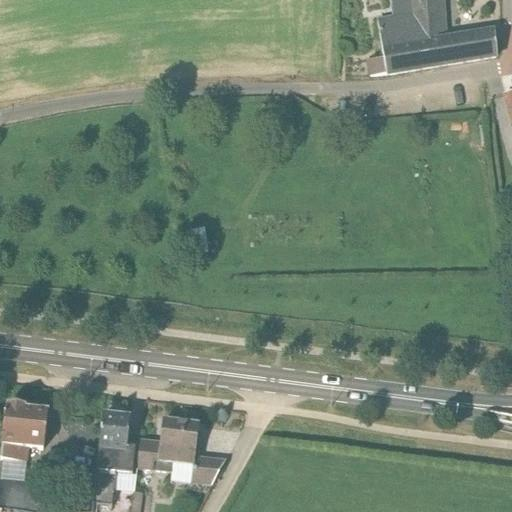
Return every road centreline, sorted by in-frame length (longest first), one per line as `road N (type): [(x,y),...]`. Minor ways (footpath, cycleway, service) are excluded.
road 1 (unclassified): [(511,65),(382,85),(110,95),(0,116)]
road 2 (primary): [(269,379),(0,345)]
road 3 (primary): [(476,406),(269,379)]
